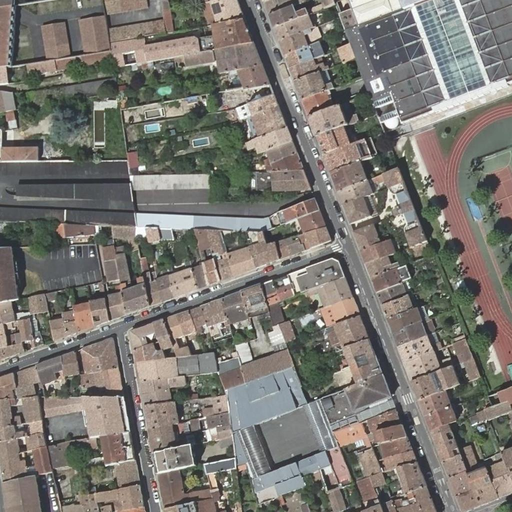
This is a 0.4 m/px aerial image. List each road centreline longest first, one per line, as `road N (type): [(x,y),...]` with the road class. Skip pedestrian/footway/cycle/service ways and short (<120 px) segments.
road 1 (tertiary): [(452,511),(348,244)]
road 2 (tertiary): [(348,244),(251,0)]
road 3 (residential): [(348,244),(119,326)]
road 4 (residential): [(119,326),(154,511)]
road 5 (residential): [(119,326),(0,369)]
